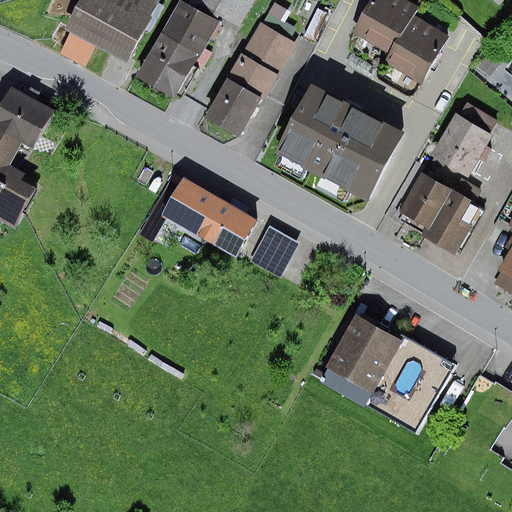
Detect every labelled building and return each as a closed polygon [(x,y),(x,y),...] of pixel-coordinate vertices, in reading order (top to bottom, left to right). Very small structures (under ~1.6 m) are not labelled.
[(82,0),(66,29),(70,31),(97,46),(127,62),(160,0),(82,0)] [(256,0),(192,0),(192,1),(241,28),(256,0)] [(400,41),(414,16),(417,9),(401,0),(372,0),(354,34),(389,53),(397,39),(400,41)] [(220,24),(180,2),(136,78),(176,101),(220,24)] [(450,37),(414,16),(400,41),(397,39),(389,53),(383,62),(422,85),(450,37)] [(297,44),(261,24),(206,119),(240,137),(262,99),(265,100),(297,44)] [(97,46),(70,31),(59,54),(86,68),(97,46)] [(310,85),(274,155),(368,203),(404,133),(310,85)] [(55,111),(12,87),(0,109),(0,131),(22,144),(34,150),(55,111)] [(459,116),(456,115),(429,162),(442,170),(445,165),(468,179),(494,136),(491,134),(498,121),(467,103),(459,116)] [(22,144),(0,131),(0,220),(15,229),(36,189),(20,181),(25,173),(10,165),(22,144)] [(400,210),(421,174),(425,167),(416,162),(392,205),(400,210)] [(483,210),(421,174),(400,210),(394,220),(456,256),(483,210)] [(163,225),(167,217),(236,257),(257,220),(245,214),(248,208),(232,199),(229,204),(183,178),(182,180),(175,175),(150,217),(163,225)] [(163,225),(150,217),(139,236),(152,243),(163,225)] [(511,220),(508,227),(511,229),(511,237),(504,249),(510,252),(498,271),(502,273),(511,278),(511,220)] [(300,244),(270,228),(251,262),(281,278),(300,244)] [(511,278),(502,273),(494,287),(511,296),(511,278)] [(399,339),(357,316),(320,382),(420,437),(459,367),(402,335),(399,339)] [(511,416),(511,395),(495,384),(464,434),(491,451),(511,416)]
